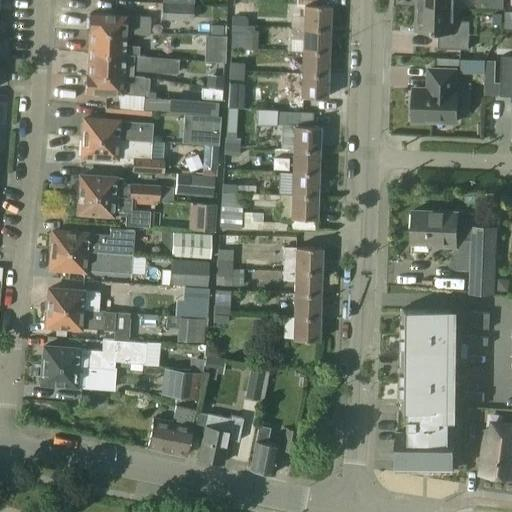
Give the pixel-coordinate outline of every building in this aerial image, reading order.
[(315,5),(315,0),(295,0),(296,5),(303,6),(303,28),(328,29),(329,6),(315,5)] [(416,0),(416,8),(456,9),(456,0),(416,0)] [(161,3),(160,19),(191,21),(192,5),(161,3)] [(231,7),(230,25),(247,26),(247,8),(231,7)] [(469,22),(456,21),(456,9),(416,8),(415,32),(438,33),(438,49),(468,50),(469,22)] [(90,13),(89,28),(105,28),(105,33),(125,34),(149,35),(150,16),(90,13)] [(245,34),(246,34),(247,26),(230,25),(229,48),(244,48),(245,34)] [(89,28),(87,53),(138,56),(138,46),(125,46),(125,34),(105,33),(105,28),(89,28)] [(288,29),(288,50),(302,51),(328,51),(328,29),(303,28),(303,29),(288,29)] [(225,37),(205,36),(205,48),(225,49),(225,37)] [(301,73),(327,74),(328,51),(302,51),(301,73)] [(87,53),(86,78),(102,79),(102,75),(123,76),(133,76),(134,66),(151,67),(152,58),(144,58),(144,56),(138,56),(87,53)] [(500,96),(511,96),(511,56),(501,56),(500,96)] [(177,60),(152,58),(151,67),(151,72),(176,73),(177,60)] [(229,70),(229,71),(244,71),(244,63),(229,63),(229,70)] [(413,105),(412,120),(456,122),(458,90),(454,89),(455,70),(429,69),(428,89),(413,88),(413,92),(410,94),(410,103),(413,105)] [(228,78),(228,79),(244,80),(244,78),(244,77),(244,71),(229,71),(228,78)] [(327,74),(301,73),(300,96),(326,97),(327,74)] [(86,78),(85,92),(119,94),(118,107),(168,111),(169,100),(148,99),(149,79),(144,78),(144,77),(135,77),(135,76),(133,76),(123,76),(102,75),(102,79),(86,78)] [(244,84),(228,83),(227,107),(243,108),(244,84)] [(202,89),(201,99),(221,100),(221,90),(202,89)] [(169,100),(168,111),(217,115),(218,104),(169,100)] [(256,112),(255,124),(276,125),(276,112),(256,112)] [(276,112),(276,125),(281,125),(280,149),(292,149),(318,150),(319,140),(322,140),(322,128),(319,128),(319,126),(308,126),(308,113),(276,112)] [(125,140),(151,141),(152,123),(84,119),(82,137),(125,140)] [(82,137),(81,155),(115,158),(132,159),(131,170),(161,171),(163,142),(151,141),(125,140),(82,137)] [(224,155),(238,156),(239,147),(224,147),(224,155)] [(292,172),(318,172),(318,150),(292,149),(292,172)] [(292,172),(291,194),(317,195),(317,186),(320,186),(321,174),(318,174),(318,172),(292,172)] [(174,194),(213,197),(214,177),(176,174),(174,194)] [(79,192),(79,195),(122,197),(121,198),(127,198),(127,199),(131,199),(158,201),(159,186),(122,184),(123,179),(80,176),(80,178),(75,179),(75,190),(79,192)] [(242,202),(236,201),(237,192),(220,192),(219,215),(221,215),(220,227),(259,228),(259,230),(286,230),(286,223),(252,222),(252,217),(242,217),(242,202)] [(291,194),(290,218),(316,218),(317,195),(291,194)] [(79,195),(77,213),(124,216),(125,209),(130,210),(131,199),(127,199),(127,198),(121,198),(122,197),(79,195)] [(188,228),(212,230),(213,203),(189,202),(188,228)] [(130,210),(125,209),(124,216),(124,226),(149,227),(150,211),(130,210)] [(472,239),(473,227),(474,213),(457,212),(414,211),(413,242),(438,243),(438,245),(456,246),(456,238),(472,239)] [(473,227),(472,239),(470,293),(494,294),(497,228),(473,227)] [(109,229),(108,235),(52,231),(51,249),(93,252),(132,255),(133,230),(109,229)] [(171,257),(209,259),(211,235),(172,233),(171,257)] [(295,246),(295,248),(283,247),(283,270),(320,271),(321,247),(295,246)] [(51,249),(49,268),(131,274),(132,255),(93,252),(51,249)] [(232,251),(217,250),(217,261),(232,261),(232,251)] [(168,284),(207,287),(209,262),(170,259),(168,284)] [(232,261),(217,261),(217,270),(232,270),(232,261)] [(217,270),(217,285),(243,286),(243,270),(242,270),(232,270),(217,270)] [(294,293),(319,294),(320,271),(283,270),(282,280),(294,281),(294,293)] [(207,290),(179,288),(177,313),(205,315),(207,290)] [(46,307),(97,310),(99,292),(48,289),(46,307)] [(293,316),(318,317),(319,294),(294,293),(293,316)] [(214,305),(214,313),(227,314),(229,314),(229,306),(214,305)] [(43,313),(43,322),(45,324),(45,326),(114,330),(113,340),(128,342),(129,313),(97,311),(97,310),(46,307),(46,311),(43,313)] [(450,418),(450,400),(451,310),(402,309),(402,311),(403,311),(402,406),(401,406),(401,408),(410,408),(409,434),(399,433),(399,432),(397,432),(397,470),(454,470),(455,433),(453,433),(453,434),(450,434),(450,419),(454,419),(454,418),(450,418)] [(214,313),(214,322),(214,323),(227,324),(227,314),(214,313)] [(318,317),(293,316),(292,339),(318,340),(318,338),(321,338),(321,327),(318,327),(318,317)] [(176,341),(203,343),(205,319),(177,317),(176,341)] [(43,347),(42,366),(84,368),(113,371),(114,362),(143,365),(145,343),(128,342),(113,340),(102,339),(101,351),(91,351),(43,347)] [(250,371),(245,397),(259,400),(262,400),(267,373),(268,367),(253,364),(252,371),(250,371)] [(84,368),(42,366),(41,384),(83,387),(83,386),(84,368)] [(114,371),(113,371),(84,368),(83,386),(113,389),(114,371)] [(161,394),(197,398),(200,373),(164,368),(161,394)] [(153,418),(147,448),(165,452),(172,453),(172,454),(175,454),(185,456),(190,431),(200,433),(202,434),(206,414),(195,412),(195,411),(175,407),(172,422),(153,418)] [(207,414),(197,459),(222,464),(227,439),(237,442),(242,419),(230,416),(230,419),(207,414)] [(273,474),(279,447),(266,445),(270,424),(263,423),(262,426),(258,426),(254,444),(255,444),(249,470),(273,474)] [(298,431),(285,429),(281,451),(293,453),(298,431)] [(511,432),(486,430),(481,473),(511,477),(511,432)]
